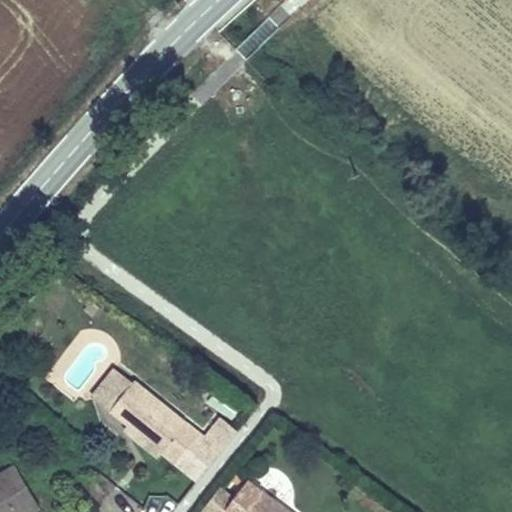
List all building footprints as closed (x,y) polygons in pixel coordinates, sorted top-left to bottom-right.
[(174,463),(201,430),(137,379),(113,408),(132,422),(126,430),(158,457),(162,454),(174,463)] [(223,413),(207,434),(224,448),(240,427),(223,413)] [(207,434),(201,430),(174,463),(197,481),(224,448),(207,434)] [(0,511),(32,511),(41,507),(17,462),(0,471),(0,511)] [(296,511),(249,476),(235,493),(221,483),(200,509),(203,511),(296,511)]
